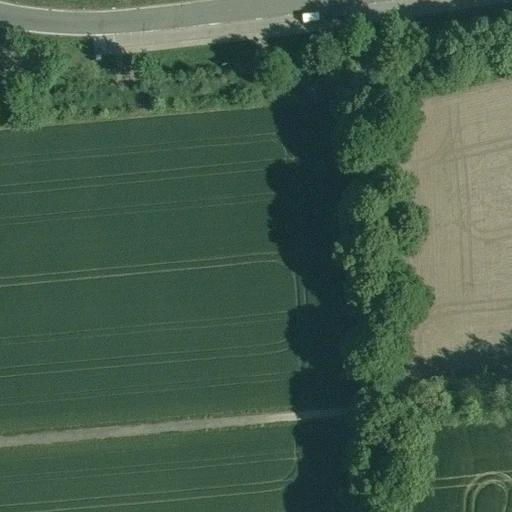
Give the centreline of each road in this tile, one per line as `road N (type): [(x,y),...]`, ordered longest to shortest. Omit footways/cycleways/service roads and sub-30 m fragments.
road 1 (track): [(370,139),(387,409),(0,442)]
road 2 (unclassified): [(388,511),(387,409),(511,395)]
